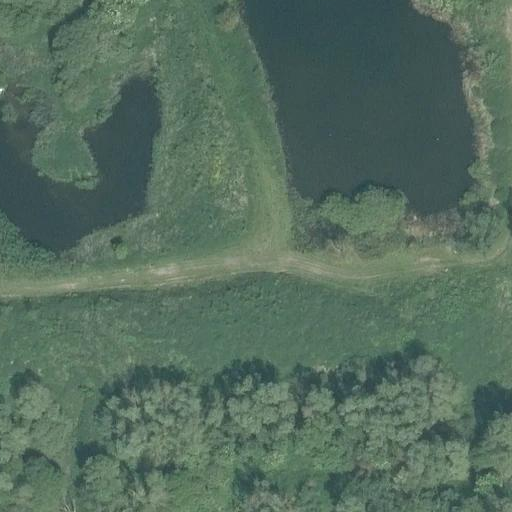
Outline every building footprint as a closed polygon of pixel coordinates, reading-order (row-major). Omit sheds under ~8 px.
[(246,96),(246,71),(237,71),(236,96),(246,96)] [(260,145),(266,139),(245,117),(239,123),(260,145)] [(363,244),(364,256),(397,254),(396,242),(363,244)] [(29,327),(28,344),(36,344),(35,365),(73,366),(74,328),(29,327)] [(93,364),(110,364),(110,350),(93,350),(93,364)]
